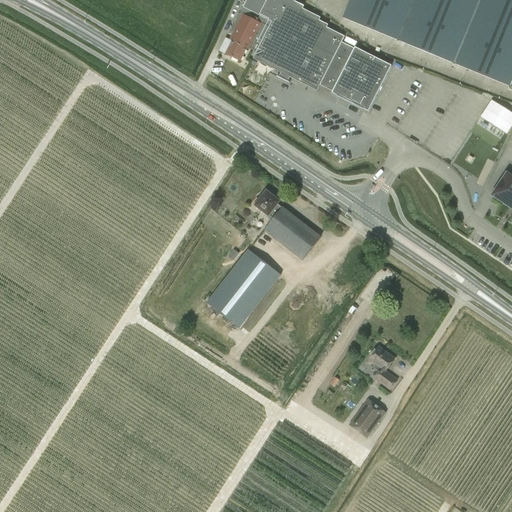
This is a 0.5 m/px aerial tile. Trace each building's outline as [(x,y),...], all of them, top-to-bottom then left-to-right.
[(246,0),(238,16),(230,31),(234,32),(229,40),(232,41),(225,54),(240,62),(246,49),(249,50),(249,49),(256,52),(253,59),(281,73),(279,77),(277,76),(277,77),(289,83),(288,82),(290,77),(317,91),(320,86),(320,85),(332,92),(332,93),(368,112),(391,66),(355,47),(354,49),(342,42),(345,37),(327,28),(328,25),(320,21),(319,20),(320,19),(320,18),(303,9),(304,6),(295,1),(295,0),(246,0)] [(511,0),(350,0),(343,17),(511,86),(511,0)] [(511,176),(507,173),(492,195),(511,208),(511,176)] [(266,191),(255,206),(267,215),(266,216),(270,219),(269,221),(270,222),(264,230),(303,260),(321,237),(282,207),(281,208),(277,205),(279,201),(272,196),(267,192),(266,191)] [(281,275),(249,249),(207,303),(239,328),(281,275)] [(332,269),(348,283),(361,268),(345,254),(332,269)] [(341,293),(331,286),(329,289),(324,285),(323,287),(338,297),(341,293)] [(281,321),(283,336),(302,334),(298,303),(286,304),(288,314),(284,314),(285,321),(281,321)] [(374,379),(382,384),(390,391),(398,380),(387,371),(389,370),(387,369),(394,359),(378,347),(369,360),(381,369),(374,379)] [(387,413),(368,399),(349,425),(367,439),(387,413)]
